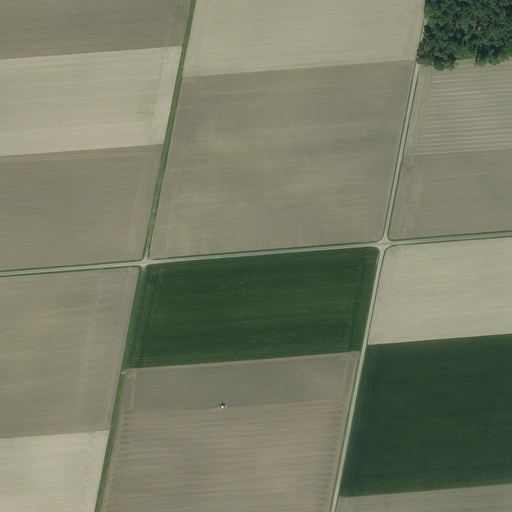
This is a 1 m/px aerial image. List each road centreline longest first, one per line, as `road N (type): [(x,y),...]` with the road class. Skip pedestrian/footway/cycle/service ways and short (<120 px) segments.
road 1 (track): [(195,0),(98,511)]
road 2 (unclassified): [(383,244),(0,274)]
road 3 (unclassified): [(332,511),(383,244)]
road 4 (unclassified): [(383,244),(430,0)]
road 5 (unclassified): [(511,234),(383,244)]
